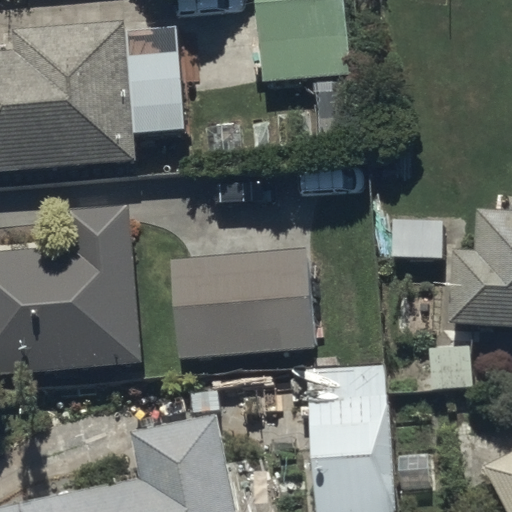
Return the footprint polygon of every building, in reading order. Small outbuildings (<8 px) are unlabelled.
[(348,0),(263,0),(269,80),(354,74),(348,0)] [(0,52),(0,170),(143,160),(133,22),(22,29),(23,51),(0,52)] [(0,249),(0,371),(150,361),(139,203),(71,208),(74,244),(0,249)] [(511,208),(485,209),(484,248),(460,248),(458,324),(511,324),(511,208)] [(449,217),(397,216),(396,258),(447,259),(449,217)] [(311,248),(176,258),(183,356),(318,347),(311,248)] [(475,347),(435,346),(435,391),(475,392),(475,347)] [(400,511),(391,361),(312,367),(320,511),(400,511)] [(245,511),(226,415),(137,433),(146,479),(0,509),(0,511),(245,511)] [(465,493),(498,478),(511,505),(511,430),(458,436),(465,493)]
